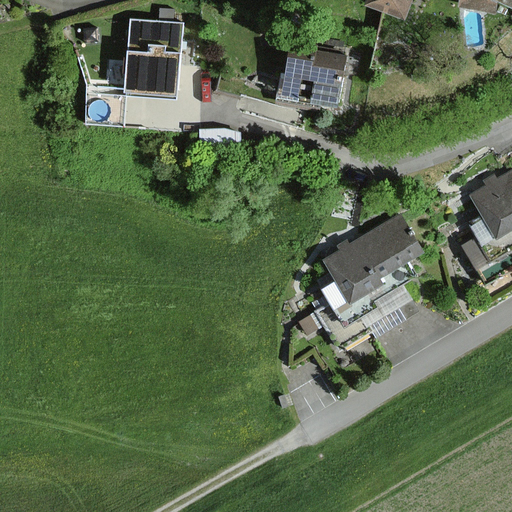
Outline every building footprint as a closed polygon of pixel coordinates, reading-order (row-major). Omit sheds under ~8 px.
[(511,0),(367,0),(365,7),(406,22),(414,0),(460,0),(459,8),(496,14),(498,3),(511,8),(511,0)] [(178,95),(183,21),(175,21),(175,10),(160,9),(159,20),(131,18),(126,92),(178,95)] [(399,33),(383,30),(381,42),(398,45),(399,33)] [(339,109),(348,56),(342,55),(344,43),(327,40),(325,52),(318,51),(319,43),(292,38),(285,74),(280,73),(275,105),(320,112),(321,106),(339,109)] [(225,129),(199,130),(200,152),(242,150),(242,133),(225,129)] [(486,187),(471,196),(484,216),(497,238),(511,228),(511,168),(499,177),(496,172),(483,181),(486,187)] [(425,253),(401,214),(350,244),(348,240),(337,246),(340,251),(324,261),(336,280),(321,289),(345,329),(379,308),(375,302),(418,277),(409,263),(425,253)] [(511,228),(497,238),(484,216),(468,226),(477,239),(464,247),(487,282),(511,266),(511,228)] [(319,330),(311,316),(298,323),(307,337),(319,330)] [(289,407),(285,395),(278,398),(282,410),(289,407)]
